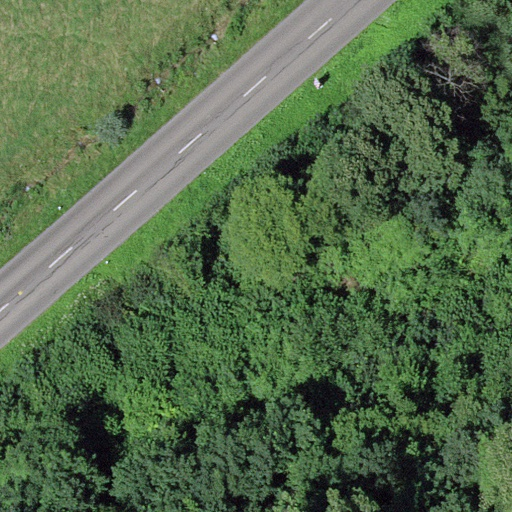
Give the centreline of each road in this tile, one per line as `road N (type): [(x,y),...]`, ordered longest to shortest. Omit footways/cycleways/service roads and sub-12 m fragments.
road 1 (track): [(66,511),(511,201)]
road 2 (secondary): [(0,294),(343,0)]
